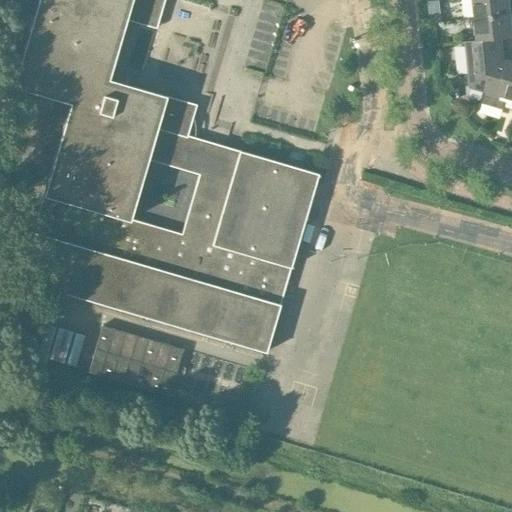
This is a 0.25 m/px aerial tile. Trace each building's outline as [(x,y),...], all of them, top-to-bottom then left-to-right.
[(37,0),(12,86),(69,102),(32,232),(24,229),(10,277),(265,352),(317,174),(186,135),(195,104),(107,78),(125,18),(155,27),(163,0),(37,0)] [(509,0),(473,0),(475,18),(511,14),(511,9),(510,9),(509,0)] [(511,14),(475,18),(477,41),(501,39),(511,37),(511,25),(511,20),(511,19),(511,14)] [(477,41),(465,42),(470,87),(485,92),(488,82),(502,80),(507,61),(503,60),(501,39),(477,41)] [(485,92),(481,103),(503,110),(507,97),(511,98),(511,61),(508,60),(507,61),(502,80),(488,82),(485,92)] [(101,325),(88,372),(169,395),(182,349),(101,325)]
